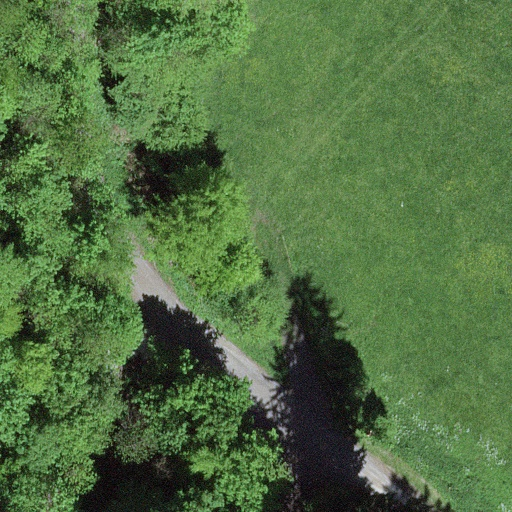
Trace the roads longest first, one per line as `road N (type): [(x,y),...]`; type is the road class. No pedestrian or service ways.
road 1 (track): [(74,0),(70,90),(82,175),(157,326),(217,362),(406,511)]
road 2 (track): [(61,511),(90,366),(157,326)]
